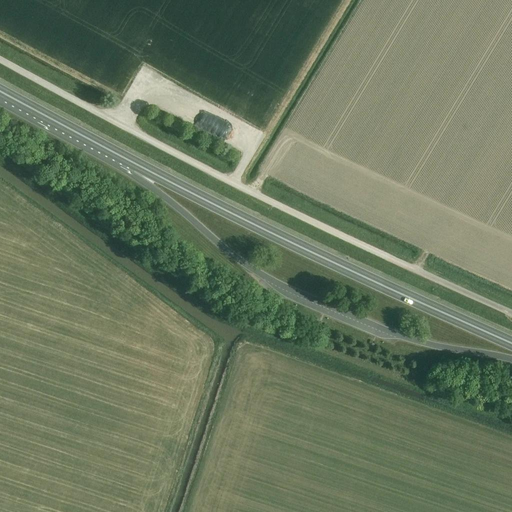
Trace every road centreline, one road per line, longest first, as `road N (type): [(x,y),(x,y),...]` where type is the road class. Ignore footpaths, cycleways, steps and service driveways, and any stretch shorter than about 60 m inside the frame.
road 1 (unclassified): [(511,314),(169,150),(0,57)]
road 2 (trunk): [(135,164),(511,344)]
road 3 (trunk): [(135,164),(0,91)]
